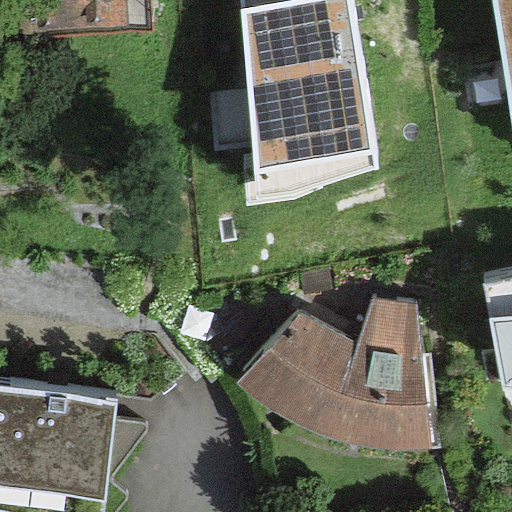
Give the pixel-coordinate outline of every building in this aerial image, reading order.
[(8,0),(11,30),(128,21),(126,0),(8,0)] [(232,0),(240,85),(370,73),(363,0),(232,0)] [(511,0),(481,0),(507,135),(511,133),(511,0)] [(511,267),(484,269),(489,385),(511,383),(511,267)] [(415,296),(369,297),(348,333),(298,304),(231,369),(271,401),(303,420),(351,437),(418,436),(415,296)] [(0,400),(0,511),(96,511),(108,413),(0,400)]
